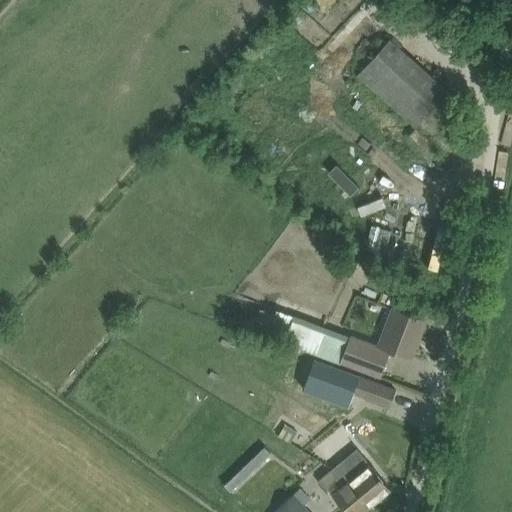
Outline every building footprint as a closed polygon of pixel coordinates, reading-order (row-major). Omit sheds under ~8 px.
[(389,38),(376,53),(358,74),(445,150),(460,164),(472,149),(429,111),(448,90),(389,38)] [(272,105),(251,120),(258,130),(279,116),(272,105)] [(287,155),(305,142),(295,127),(276,139),(287,155)] [(452,172),(454,161),(418,154),(416,165),(452,172)] [(357,180),(368,174),(356,155),(346,162),(357,180)] [(453,262),(460,235),(450,233),(444,259),(453,262)] [(260,308),(253,329),(266,334),(286,342),(304,349),(315,353),(324,327),(276,309),(274,314),(260,308)] [(351,337),(341,362),(360,370),(379,377),(390,349),(411,357),(425,320),(406,312),(394,308),(379,345),(351,335),(351,337)] [(353,390),(352,393),(390,405),(395,389),(329,367),(324,380),(353,390)] [(313,444),(348,416),(349,414),(341,404),(305,434),(313,444)] [(264,446),(224,485),(231,492),(271,452),(264,446)] [(352,478),(349,481),(360,496),(362,493),(369,501),(366,503),(369,507),(391,489),(356,448),(332,468),(340,479),(348,473),(352,478)] [(362,493),(360,496),(349,481),(352,478),(348,473),(340,479),(332,468),(319,479),(346,511),(362,511),(369,507),(366,503),(369,501),(362,493)] [(309,511),(293,493),(274,511),(309,511)]
